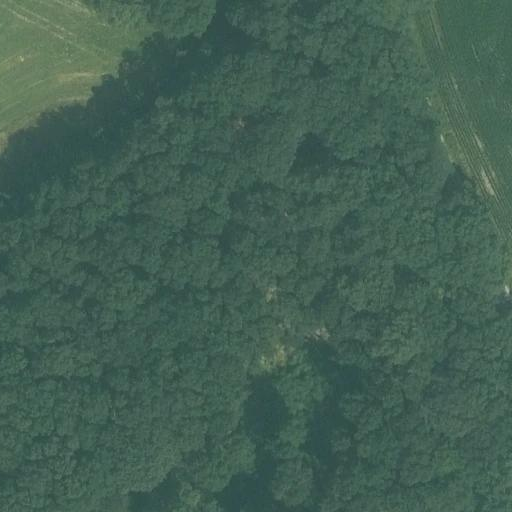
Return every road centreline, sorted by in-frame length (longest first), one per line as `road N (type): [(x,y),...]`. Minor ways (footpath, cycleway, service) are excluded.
road 1 (unclassified): [(511,305),(401,60),(385,0)]
road 2 (track): [(505,290),(431,435),(442,511)]
road 3 (track): [(222,9),(429,120)]
